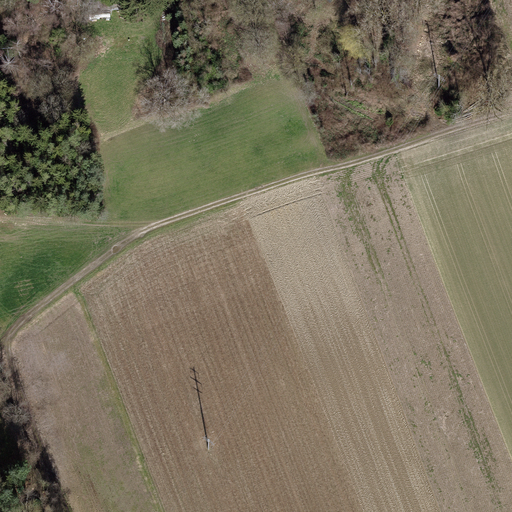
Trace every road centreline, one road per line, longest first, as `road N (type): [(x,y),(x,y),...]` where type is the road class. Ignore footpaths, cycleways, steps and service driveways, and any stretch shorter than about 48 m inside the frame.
road 1 (track): [(511,108),(152,225),(25,320),(10,338),(10,361),(68,511)]
road 2 (track): [(0,210),(152,225)]
